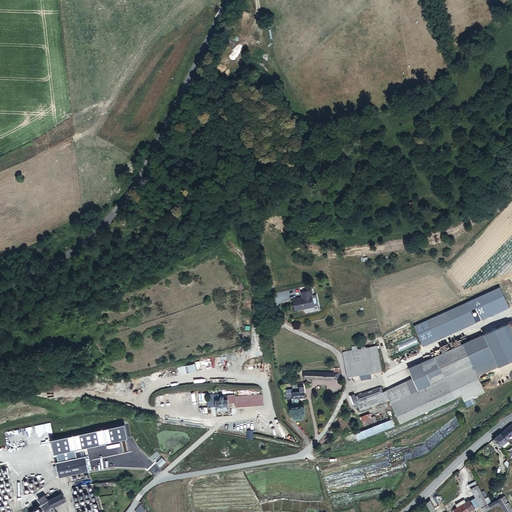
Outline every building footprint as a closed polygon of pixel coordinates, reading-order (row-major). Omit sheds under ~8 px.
[(297,311),(315,306),(310,290),(303,292),(305,297),(294,300),(297,311)] [(501,291),(413,330),(419,345),(472,321),(468,311),(473,308),(478,319),(507,306),(501,291)] [(472,321),(419,345),(422,350),(509,311),(507,306),(478,319),(472,321)] [(493,358),(483,336),(442,354),(452,377),(473,367),(493,358)] [(348,378),(382,370),(376,345),(343,353),(348,378)] [(477,377),(473,367),(452,377),(442,354),(429,360),(439,383),(432,386),(411,395),(406,382),(392,388),(391,386),(384,389),(385,391),(384,391),(384,394),(382,395),(372,399),(373,402),(367,404),(362,406),(356,408),(358,414),(389,401),(400,424),(462,397),(465,406),(472,403),(471,400),(485,394),(477,377)] [(498,368),(493,358),(473,367),(477,377),(498,368)] [(412,377),(432,368),(429,360),(408,369),(412,377)] [(194,363),(177,368),(179,375),(196,371),(194,363)] [(439,383),(432,368),(412,377),(413,379),(406,382),(411,395),(432,386),(439,383)] [(297,397),(303,396),(303,386),(293,387),(294,389),(287,390),(288,398),(293,397),(293,400),(293,401),(294,401),(294,402),(295,402),(296,402),(296,401),(297,401),(297,400),(297,397)] [(367,404),(373,402),(372,399),(382,395),(380,390),(354,399),(354,398),(348,400),(352,409),(356,408),(362,406),(367,404)] [(227,405),(227,396),(220,396),(220,395),(210,395),(211,408),(215,408),(215,413),(227,412),(227,405)] [(262,406),(262,395),(235,396),(235,395),(227,396),(227,405),(235,404),(235,407),(262,406)] [(510,437),(511,435),(511,424),(502,432),(507,439),(510,437)] [(509,442),(507,439),(502,432),(494,438),(499,446),(502,444),(504,446),(509,442)] [(58,479),(88,472),(85,457),(59,462),(55,463),(58,479)] [(162,466),(166,462),(162,458),(158,462),(162,466)] [(487,503),(478,485),(471,489),(481,506),(487,503)] [(57,511),(54,506),(66,500),(63,493),(56,489),(50,492),(51,495),(47,497),(45,494),(39,498),(41,501),(47,511),(57,511)] [(506,511),(510,511),(511,511),(511,507),(503,496),(497,500),(500,504),(506,511)] [(435,508),(431,500),(426,504),(430,511),(435,508)] [(42,511),(35,501),(22,511),(21,511),(42,511)] [(458,509),(455,510),(456,511),(470,511),(476,509),(471,501),(467,504),(458,509)]
